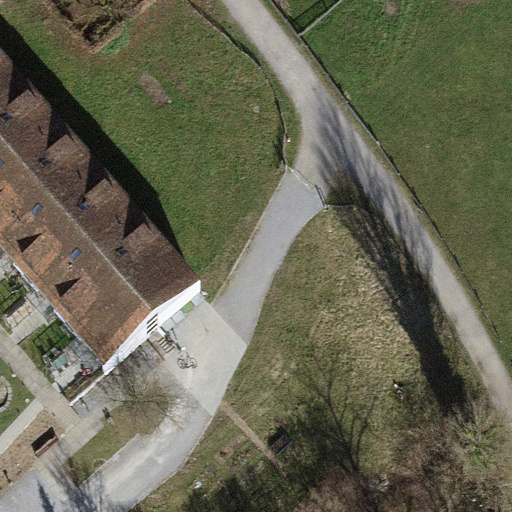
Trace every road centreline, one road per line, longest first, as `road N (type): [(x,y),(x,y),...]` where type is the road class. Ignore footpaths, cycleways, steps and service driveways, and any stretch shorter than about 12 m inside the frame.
road 1 (track): [(511,409),(464,313),(242,0)]
road 2 (track): [(104,511),(192,430),(248,300),(342,131)]
